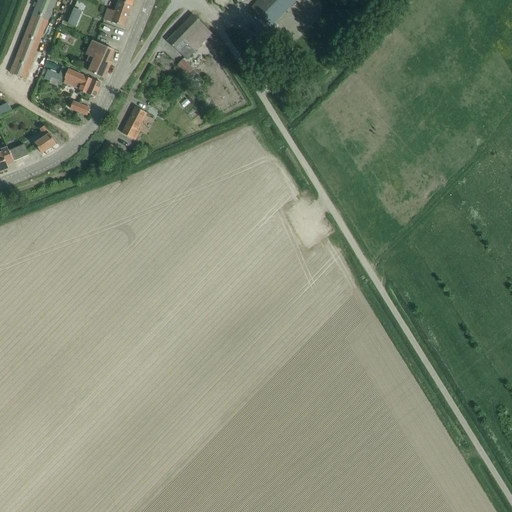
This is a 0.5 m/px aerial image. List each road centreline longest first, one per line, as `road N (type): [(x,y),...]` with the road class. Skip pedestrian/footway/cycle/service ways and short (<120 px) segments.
road 1 (unclassified): [(511,500),(209,12),(194,0)]
road 2 (tertiary): [(0,183),(82,137),(114,85)]
